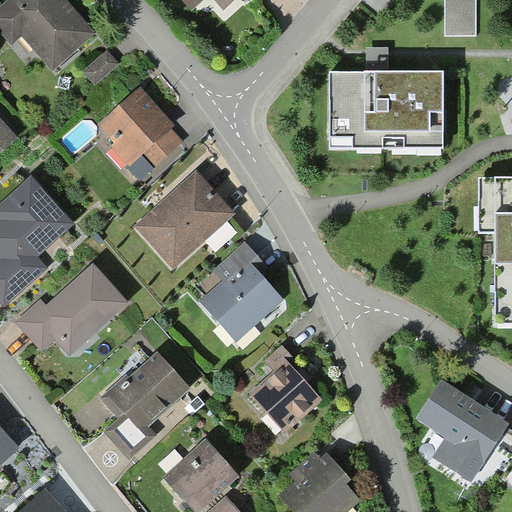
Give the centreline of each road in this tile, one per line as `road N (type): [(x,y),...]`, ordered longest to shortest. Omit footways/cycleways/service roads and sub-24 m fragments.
road 1 (residential): [(222,112),(340,311)]
road 2 (residential): [(340,311),(406,511)]
road 3 (residential): [(127,511),(0,361)]
road 4 (residential): [(340,311),(377,308),(463,345),(511,377)]
road 5 (residential): [(327,0),(222,112)]
road 6 (residential): [(124,0),(222,112)]
